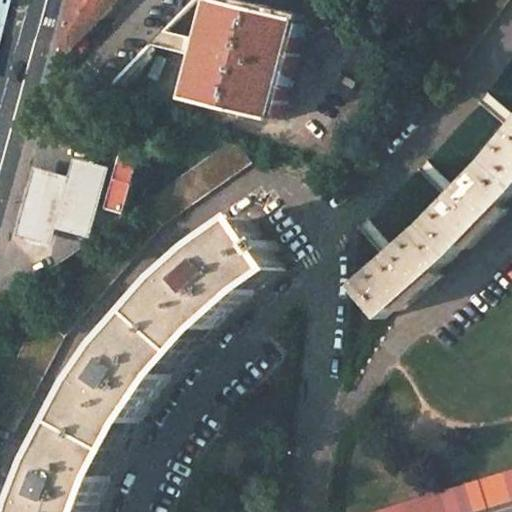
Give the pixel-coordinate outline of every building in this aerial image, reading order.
[(73,0),(62,44),(70,52),(118,0),(73,0)] [(214,0),(210,0),(201,41),(209,43),(219,1),(214,0)] [(472,0),(454,26),(423,64),(445,82),(466,57),(507,0),(472,0)] [(219,1),(209,43),(206,61),(196,104),(270,121),(279,84),(282,85),(289,55),(286,54),(294,18),(219,1)] [(294,18),(286,54),(289,55),(293,56),(301,19),(294,18)] [(196,104),(206,61),(197,59),(187,102),(196,104)] [(99,78),(75,105),(85,113),(109,87),(99,78)] [(277,122),(286,86),(282,85),(279,84),(270,121),(277,122)] [(396,250),(356,287),(385,319),(456,255),(511,195),(511,127),(482,164),(458,190),(419,229),(396,250)] [(0,390),(0,423),(16,432),(61,334),(171,225),(250,160),(231,138),(192,170),(148,207),(95,259),(39,315),(32,312),(9,363),(12,365),(0,390)] [(142,157),(124,152),(109,209),(127,214),(142,157)] [(73,177),(38,168),(20,238),(57,248),(61,229),(96,238),(112,170),(78,158),(73,177)] [(285,267),(318,244),(278,185),(255,201),(260,208),(250,216),(253,220),(240,231),(175,290),(132,335),(91,394),(61,452),(45,491),(36,511),(96,511),(101,503),(121,458),(144,416),(174,374),(214,329),(285,267)] [(234,225),(240,231),(253,220),(250,216),(260,208),(255,201),(235,215),(239,222),(234,225)] [(511,471),(378,511),(472,511),(511,500),(511,471)]
